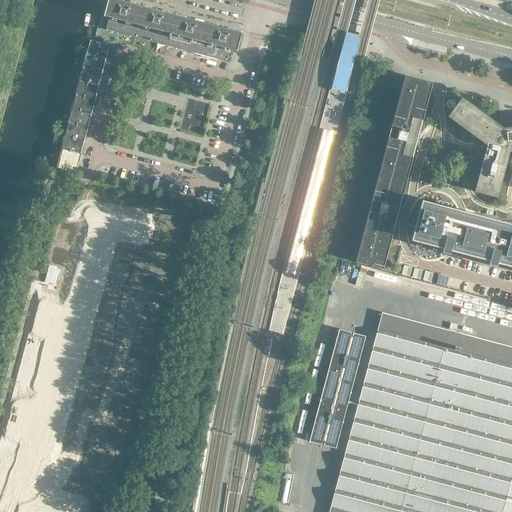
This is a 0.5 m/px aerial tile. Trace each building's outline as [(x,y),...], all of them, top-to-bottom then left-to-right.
[(242,34),(115,0),(109,0),(105,17),(109,18),(106,30),(229,62),(232,51),(237,52),(242,34)] [(347,31),(331,88),(336,89),(345,91),(360,34),(359,34),(352,32),(347,31)] [(102,73),(110,45),(90,40),(83,68),(102,73)] [(95,100),(102,73),(83,68),(76,95),(95,100)] [(369,212),(355,262),(383,270),(397,219),(398,215),(399,209),(416,145),(418,138),(433,83),(405,76),(391,127),(389,137),(372,201),(369,212)] [(88,127),(95,100),(76,95),(69,122),(88,127)] [(509,152),(511,151),(511,127),(507,128),(507,127),(509,124),(505,123),(501,122),(502,126),(501,127),(464,101),(457,110),(457,111),(456,111),(451,118),(479,140),(487,146),(485,156),(475,192),(487,195),(488,195),(497,198),(509,152)] [(81,154),(88,127),(69,122),(62,149),(81,154)] [(332,130),(325,129),(288,270),(294,272),(332,130)] [(76,171),(81,154),(62,149),(56,168),(65,171),(66,168),(76,171)] [(511,267),(511,224),(441,206),(422,201),(411,241),(435,247),(443,249),(442,253),(450,255),(451,251),(489,262),(488,265),(496,267),(497,264),(511,267)] [(47,217),(29,282),(35,284),(60,291),(78,225),(53,219),(47,217)] [(41,485),(41,486),(56,490),(55,494),(56,494),(55,495),(59,496),(65,497),(84,502),(83,503),(83,511),(130,511),(141,472),(145,473),(204,250),(129,230),(128,231),(109,226),(106,225),(96,260),(84,307),(89,309),(88,314),(83,313),(61,396),(66,397),(65,402),(62,402),(60,401),(57,410),(45,455),(47,456),(47,457),(48,458),(45,471),(41,485)] [(511,304),(488,300),(486,312),(510,316),(511,312),(511,304)] [(511,511),(511,347),(478,338),(477,338),(460,334),(460,333),(448,330),(383,313),(382,313),(329,511),(511,511)] [(336,448),(366,336),(339,329),(328,370),(326,370),(326,369),(321,368),(304,430),(310,432),(310,431),(312,432),(309,441),(336,448)] [(17,331),(0,393),(0,395),(27,403),(44,338),(17,331)] [(0,447),(0,511),(1,511),(18,452),(0,447)]
